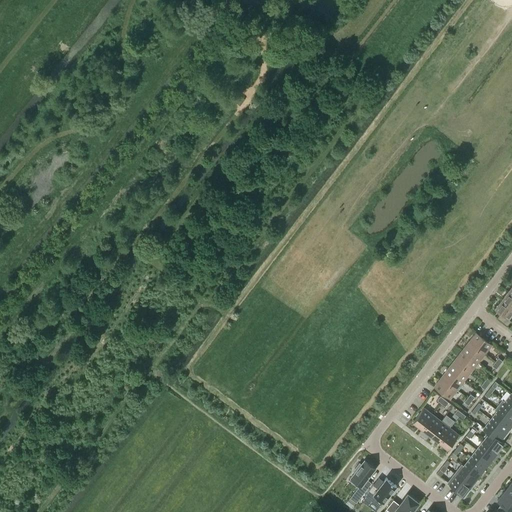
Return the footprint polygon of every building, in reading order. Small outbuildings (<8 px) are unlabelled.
[(238,94),(230,105),(238,112),(246,100),(238,94)] [(511,294),(507,291),(501,300),(511,308),(511,294)] [(511,314),(511,308),(501,300),(494,309),(500,313),(497,318),(507,326),(510,321),(508,319),(511,314)] [(476,332),(469,342),(484,354),(492,344),(476,332)] [(477,363),(484,354),(469,342),(462,351),(477,363)] [(470,372),(477,363),(462,351),(455,360),(470,372)] [(464,381),(470,372),(455,360),(448,369),(464,381)] [(457,390),(464,381),(448,369),(441,378),(457,390)] [(457,390),(441,378),(434,387),(449,399),(457,390)] [(511,422),(511,407),(504,401),(502,400),(495,409),(497,411),(511,422)] [(413,422),(421,429),(432,414),(424,408),(413,422)] [(490,419),(506,431),(511,424),(511,422),(497,411),(490,419)] [(421,429),(430,435),(441,421),(432,414),(421,429)] [(506,431),(490,419),(483,428),(489,432),(490,432),(500,440),(506,431)] [(430,435),(439,442),(450,428),(441,421),(430,435)] [(450,428),(439,442),(447,449),(458,434),(450,428)] [(497,452),(504,443),(500,440),(490,432),(489,432),(483,441),(497,452)] [(483,441),(476,449),(490,460),(497,452),(483,441)] [(476,449),(469,458),(483,469),(490,460),(476,449)] [(469,458),(463,466),(477,477),(483,469),(469,458)] [(355,472),(349,480),(358,487),(350,497),(356,502),(371,483),(367,479),(375,469),(364,460),(361,464),(359,463),(353,471),(355,472)] [(454,473),(470,486),(477,477),(463,466),(461,464),(454,473)] [(470,486),(454,473),(447,482),(463,495),(470,486)] [(375,484),(366,495),(381,507),(398,485),(387,477),(380,488),(375,484)] [(511,511),(511,495),(505,490),(497,500),(507,508),(503,511),(511,511)] [(410,511),(418,502),(407,494),(399,504),(393,499),(386,509),(389,511),(410,511)] [(350,497),(346,503),(352,508),(356,502),(350,497)]
